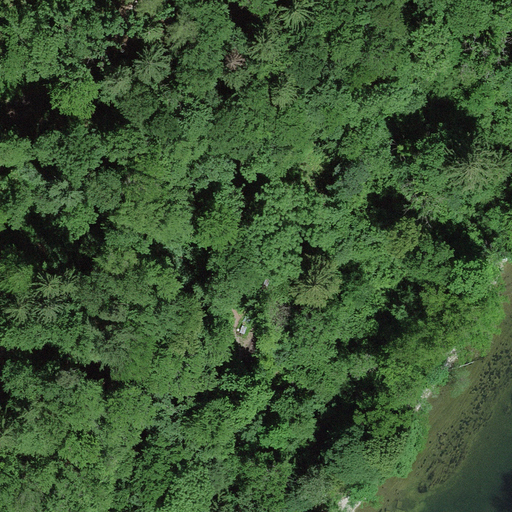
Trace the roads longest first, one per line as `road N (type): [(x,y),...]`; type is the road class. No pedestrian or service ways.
road 1 (track): [(257,349),(406,0)]
road 2 (track): [(195,511),(257,349)]
